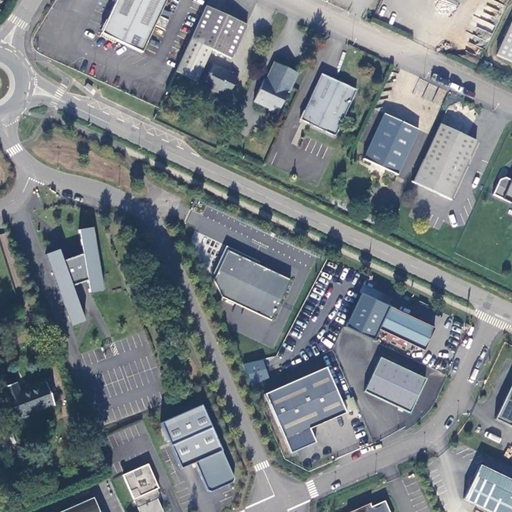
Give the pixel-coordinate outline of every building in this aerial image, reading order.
[(166,0),(116,0),(99,38),(115,45),(117,42),(140,54),(154,26),(163,30),(167,21),(158,17),(166,0)] [(435,0),(455,9),(458,0),(435,0)] [(245,25),(205,6),(174,72),(195,81),(210,50),(230,59),(245,25)] [(511,21),(496,57),(511,63),(511,21)] [(298,75),(293,72),(291,75),(283,71),(284,68),(274,64),(266,80),(264,80),(254,102),(278,114),(288,93),(289,94),(298,75)] [(211,65),(202,85),(218,92),(218,90),(228,94),(237,75),(227,71),(226,74),(220,71),(221,70),(211,65)] [(321,77),(299,123),(334,139),(356,93),(321,77)] [(418,133),(385,118),(364,164),(398,179),(418,133)] [(439,128),(414,186),(450,202),(476,144),(464,139),(439,128)] [(492,197),(511,206),(511,179),(510,183),(505,181),(499,182),(492,197)] [(79,233),(83,256),(74,260),(63,263),(57,252),(45,258),(72,329),(85,325),(73,286),(87,281),(90,296),(103,292),(93,230),(79,233)] [(213,280),(221,297),(271,321),(290,280),(227,250),(213,280)] [(434,329),(389,307),(378,330),(423,352),(434,329)] [(262,358),(244,365),(251,385),(270,378),(262,358)] [(379,358),(363,392),(409,414),(425,380),(379,358)] [(264,394),(289,454),(315,443),(309,429),(345,414),(325,368),(264,394)] [(511,381),(493,420),(511,428),(511,381)] [(1,389),(13,420),(54,404),(46,383),(19,393),(16,383),(1,389)] [(201,405),(159,423),(180,470),(194,463),(206,491),(210,493),(232,483),(233,479),(201,405)] [(160,511),(162,511),(156,499),(158,493),(156,489),(157,488),(147,464),(122,475),(132,499),(133,499),(138,511),(160,511)] [(511,511),(511,480),(479,465),(463,499),(490,511),(511,511)] [(98,511),(92,497),(58,511),(98,511)] [(388,511),(383,501),(370,507),(368,504),(349,511),(388,511)]
